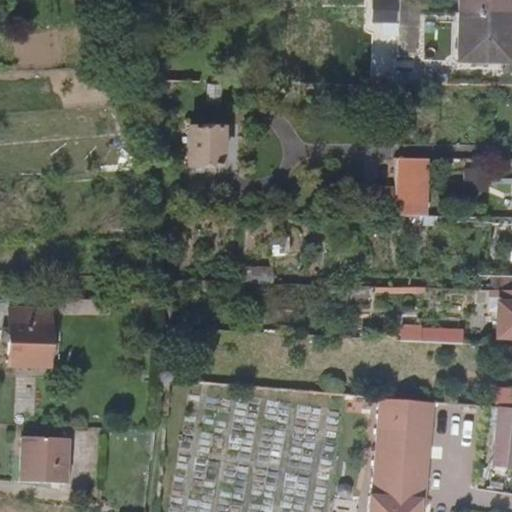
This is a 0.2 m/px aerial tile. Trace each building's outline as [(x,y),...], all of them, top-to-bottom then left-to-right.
[(457,0),(457,8),(511,11),(511,0),(457,0)] [(398,6),(397,24),(415,24),(415,7),(398,6)] [(509,59),(511,11),(457,8),(456,58),(509,59)] [(220,84),(205,83),(204,102),(219,103),(220,84)] [(217,123),(184,121),(182,160),(214,162),(217,123)] [(392,207),(423,208),(424,159),(394,159),(393,187),(392,207)] [(487,169),(462,168),(462,192),(487,192),(487,169)] [(359,212),(392,214),(392,207),(393,187),(360,186),(359,212)] [(390,214),(511,216),(511,209),(423,208),(392,207),(392,214),(390,214)] [(511,217),(500,218),(500,226),(511,231),(511,217)] [(511,276),(492,277),(492,291),(511,291),(511,276)] [(511,291),(492,291),(489,291),(489,297),(499,297),(499,316),(498,337),(511,337),(511,291)] [(499,297),(489,297),(488,316),(499,316),(499,297)] [(58,299),(59,310),(93,309),(94,313),(108,312),(108,299),(74,299),(58,299)] [(48,309),(8,305),(4,361),(45,364),(48,309)] [(461,331),(441,330),(441,331),(441,342),(460,343),(461,331)] [(441,331),(418,331),(418,341),(441,342),(441,331)] [(511,387),(496,387),(496,402),(511,402),(511,387)] [(423,511),(432,403),(377,398),(368,511),(423,511)] [(69,439),(20,437),(18,483),(67,485),(69,439)]
